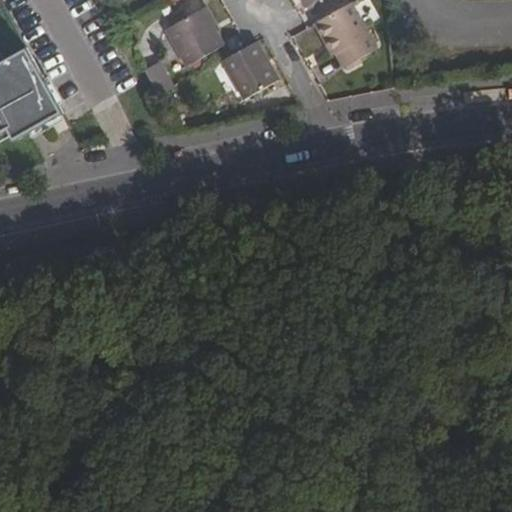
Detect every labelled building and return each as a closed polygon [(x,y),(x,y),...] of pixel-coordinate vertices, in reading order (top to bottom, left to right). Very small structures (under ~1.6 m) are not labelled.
[(170,0),(175,8),(190,0),(170,0)] [(337,0),(304,0),(313,14),(337,0)] [(207,12),(220,34),(225,31),(212,9),(207,12)] [(383,54),(359,10),(322,30),(339,61),(342,59),(350,72),(383,54)] [(228,49),(220,34),(207,12),(170,34),(193,70),(228,49)] [(284,83),(262,45),(252,50),(228,64),(250,103),(284,83)] [(326,47),(308,56),(315,70),(333,61),(326,47)] [(0,141),(13,135),(19,145),(68,118),(30,52),(0,69),(0,141)] [(166,63),(150,69),(162,95),(177,89),(166,63)]
